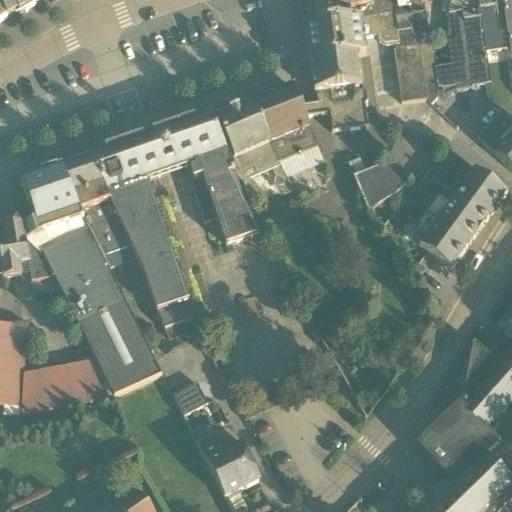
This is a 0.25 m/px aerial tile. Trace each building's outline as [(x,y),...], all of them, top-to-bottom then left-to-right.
[(0,0),(0,11),(5,21),(41,0),(0,0)] [(399,18),(395,0),(303,0),(301,4),(304,31),(399,18)] [(423,7),(421,0),(395,0),(399,18),(394,48),(392,54),(401,107),(425,103),(436,101),(423,7)] [(484,56),(476,0),(451,0),(451,1),(445,40),(450,69),(433,72),(436,92),(453,90),(454,95),(483,91),(486,110),(491,109),(484,56)] [(493,0),(476,0),(484,56),(504,53),(502,36),(498,37),(493,0)] [(511,0),(500,0),(509,55),(511,54),(511,0)] [(304,31),(308,66),(357,59),(366,58),(363,42),(376,40),(377,45),(385,50),(394,48),(399,18),(304,31)] [(362,95),(357,59),(308,66),(314,101),(316,106),(299,110),(305,121),(328,118),(330,135),(366,130),(363,108),(362,95)] [(250,109),(277,167),(316,151),(305,121),(299,110),(292,92),(250,109)] [(211,124),(251,209),(258,205),(248,183),(271,174),(274,180),(273,183),(273,185),(273,187),(274,190),(276,192),(280,194),(282,199),(293,194),(286,182),(277,167),(250,109),(249,108),(211,124)] [(511,123),(500,113),(475,142),(494,157),(492,159),(511,175),(511,123)] [(194,125),(180,130),(183,140),(174,143),(184,171),(193,168),(194,171),(189,172),(193,182),(201,180),(206,196),(194,200),(203,228),(216,223),(225,250),(255,239),(263,236),(251,209),(211,124),(209,120),(194,125)] [(104,156),(137,145),(180,130),(194,125),(193,121),(103,152),(104,156)] [(90,161),(131,250),(136,262),(142,274),(156,315),(168,344),(181,339),(177,328),(194,321),(146,184),(158,180),(149,152),(140,155),(137,145),(104,156),(90,161)] [(277,167),(286,182),(322,167),(316,151),(277,167)] [(506,197),(448,156),(431,181),(455,197),(449,206),(438,199),(414,233),(425,240),(419,249),(450,272),(506,197)] [(59,172),(101,261),(131,250),(90,161),(60,172),(60,170),(58,171),(59,172)] [(346,166),(367,214),(393,198),(406,185),(396,161),(364,174),(358,161),(346,166)] [(95,365),(113,401),(160,379),(107,273),(101,261),(59,172),(20,186),(34,225),(23,229),(24,244),(39,259),(42,257),(53,281),(95,365)] [(24,244),(23,229),(21,225),(18,221),(13,219),(8,219),(4,222),(1,226),(1,231),(3,246),(0,246),(0,268),(2,281),(21,279),(19,268),(27,266),(31,285),(53,281),(42,257),(39,259),(24,244)] [(499,511),(511,500),(511,488),(485,460),(498,448),(485,434),(488,432),(490,435),(499,425),(495,422),(511,403),(511,310),(496,329),(511,343),(511,349),(498,366),(474,346),(471,346),(443,395),(458,407),(414,449),(444,479),(426,496),(436,505),(429,511),(499,511)] [(219,340),(212,319),(196,324),(203,345),(219,340)] [(26,330),(0,328),(0,408),(20,410),(23,377),(26,330)] [(113,401),(95,365),(23,377),(20,410),(21,419),(113,401)] [(207,408),(196,386),(172,398),(183,420),(207,408)] [(229,427),(194,444),(223,502),(258,484),(229,427)] [(150,511),(138,494),(111,511),(150,511)]
